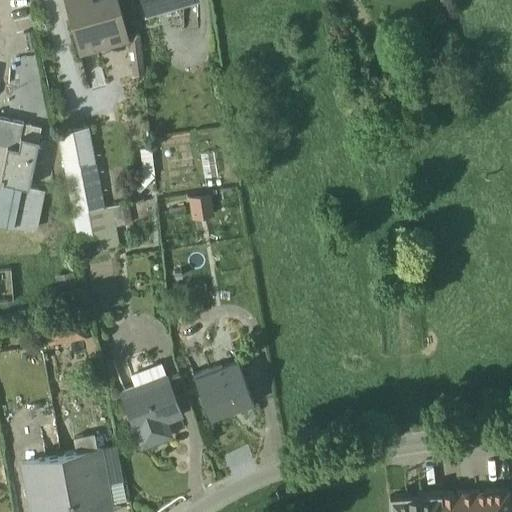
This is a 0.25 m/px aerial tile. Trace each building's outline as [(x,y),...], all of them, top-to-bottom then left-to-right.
[(61,0),(77,55),(127,41),(127,40),(115,0),(61,0)] [(194,0),(140,0),(145,17),(195,1),(194,0)] [(131,76),(143,74),(137,35),(136,35),(127,46),(131,76)] [(39,126),(0,117),(0,224),(34,231),(35,231),(43,190),(27,186),(27,185),(39,126)] [(55,132),(69,211),(102,206),(87,127),(55,132)] [(150,158),(127,182),(138,192),(153,176),(150,158)] [(114,226),(130,223),(126,202),(69,211),(76,252),(117,245),(114,226)] [(53,276),(58,303),(77,299),(72,272),(53,276)] [(78,314),(35,322),(39,345),(83,336),(78,314)] [(85,333),(86,354),(98,353),(97,333),(85,333)] [(235,358),(191,374),(208,419),(252,403),(235,358)] [(179,415),(158,362),(128,373),(128,374),(132,385),(118,390),(140,446),(167,435),(168,435),(162,421),(179,415)] [(95,447),(92,432),(71,436),(70,437),(73,451),(59,454),(69,511),(109,511),(108,503),(123,500),(124,499),(114,445),(113,444),(101,447),(100,446),(95,447)] [(20,461),(29,511),(69,511),(59,454),(20,461)] [(507,511),(506,489),(387,496),(388,511),(507,511)]
